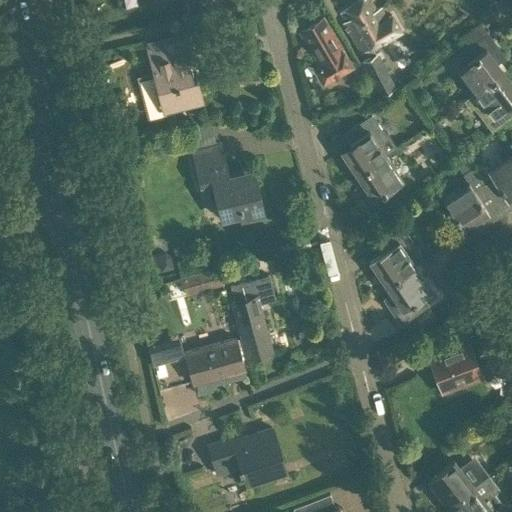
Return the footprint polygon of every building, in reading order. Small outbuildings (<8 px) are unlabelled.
[(400,30),(391,14),(386,17),(380,6),(376,9),(370,0),(358,0),(339,12),(344,21),(342,22),(352,40),(355,38),(363,52),(400,30)] [(352,65),(323,16),(298,31),(319,64),(312,68),(322,83),(352,65)] [(472,21),(456,36),(465,45),(480,30),(472,21)] [(454,55),(461,65),(456,68),(475,92),(502,70),(497,63),(505,56),(486,31),(454,55)] [(200,100),(195,78),(191,79),(179,34),(146,43),(163,109),(200,100)] [(361,64),(379,96),(397,85),(379,54),(361,64)] [(447,66),(442,60),(431,68),(436,74),(447,66)] [(511,114),(511,100),(511,101),(511,100),(511,82),(502,70),(475,92),(463,101),(469,109),(472,106),(491,131),(511,114)] [(341,133),(347,142),(338,148),(356,175),(385,154),(394,148),(370,113),(341,133)] [(262,212),(252,170),(227,176),(219,143),(192,150),(200,184),(212,181),(219,209),(237,205),(240,217),(262,212)] [(454,145),(450,148),(455,156),(463,150),(460,146),(454,145)] [(483,184),(502,213),(511,206),(511,154),(511,152),(495,163),(501,172),(483,184)] [(385,154),(356,175),(361,181),(352,187),(370,213),(403,191),(396,181),(401,178),(385,154)] [(502,213),(483,184),(477,175),(442,197),(461,227),(470,221),(476,230),(502,213)] [(399,224),(374,241),(371,243),(384,261),(374,268),(385,285),(414,264),(423,258),(399,224)] [(161,275),(175,271),(172,258),(162,252),(156,254),(161,275)] [(185,293),(220,282),(214,264),(179,275),(185,293)] [(414,264),(385,285),(390,292),(381,298),(399,324),(428,304),(416,286),(425,280),(414,264)] [(245,357),(272,350),(259,303),(275,299),(268,274),(229,284),(233,300),(230,301),(245,357)] [(208,378),(244,368),(235,337),(225,340),(223,331),(211,334),(213,343),(204,345),(202,337),(190,340),(193,348),(183,351),(193,387),(209,382),(208,378)] [(479,375),(478,371),(490,366),(492,371),(510,364),(499,334),(481,341),(484,349),(471,354),(467,341),(429,356),(442,390),(479,375)] [(240,465),(245,482),(285,469),(272,427),(232,439),(231,436),(208,444),(217,473),(240,465)] [(477,427),(458,443),(467,454),(486,439),(477,427)] [(448,506),(474,487),(453,460),(427,479),(448,506)] [(474,487),(448,506),(452,511),(490,511),(501,503),(492,492),(498,487),(489,475),(474,487)] [(222,502),(242,498),(238,479),(218,483),(222,502)] [(332,494),(293,508),(294,511),(340,511),(338,505),(336,506),(332,494)]
